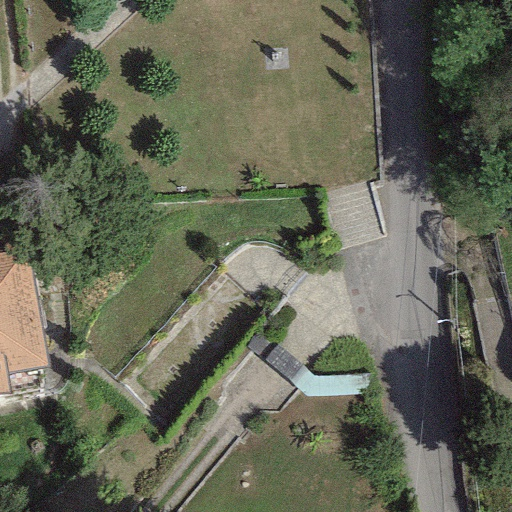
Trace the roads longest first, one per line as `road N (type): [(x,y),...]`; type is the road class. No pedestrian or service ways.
road 1 (residential): [(431,511),(409,386),(402,0)]
road 2 (unknown): [(0,6),(37,226)]
